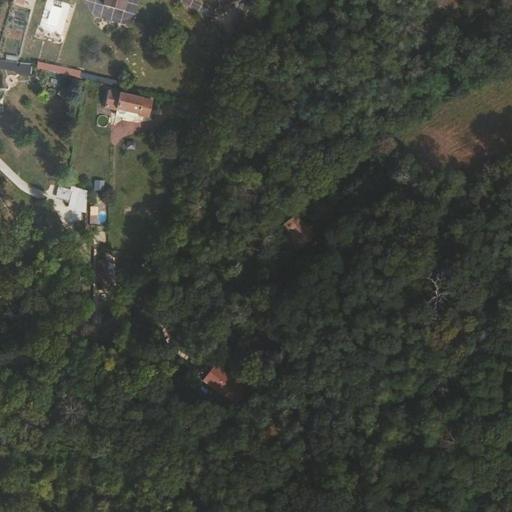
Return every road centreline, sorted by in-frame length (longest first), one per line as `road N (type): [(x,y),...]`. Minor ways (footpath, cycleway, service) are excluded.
road 1 (unclassified): [(186,239),(243,190),(511,24)]
road 2 (residential): [(236,0),(188,159),(186,239)]
road 3 (unclassified): [(0,356),(75,341),(102,325),(186,239)]
